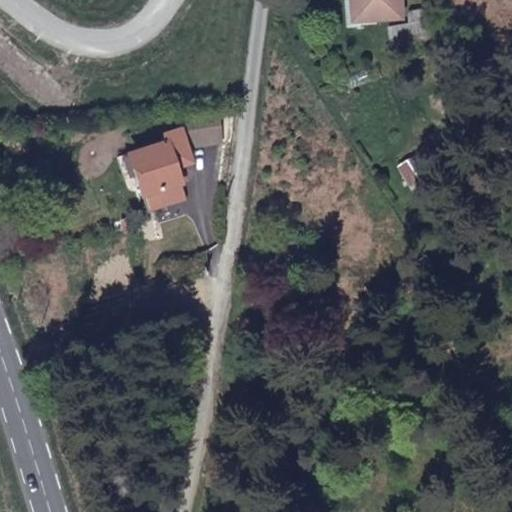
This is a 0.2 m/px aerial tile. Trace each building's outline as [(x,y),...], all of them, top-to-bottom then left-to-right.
[(335,0),(336,3),(335,13),(346,13),(346,0),(335,0)] [(346,0),(346,13),(391,17),(391,0),(346,0)] [(146,194),(179,181),(185,162),(191,159),(186,143),(219,140),(218,113),(177,118),(180,128),(162,136),(165,144),(134,156),(139,173),(146,194)] [(139,173),(134,156),(119,162),(126,178),(139,173)] [(186,198),(179,181),(146,194),(151,210),(186,198)]
